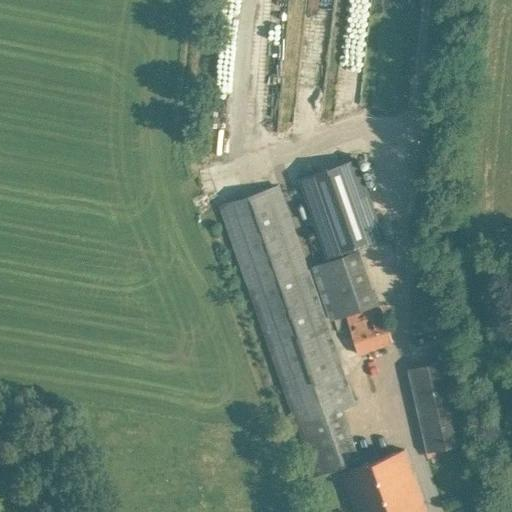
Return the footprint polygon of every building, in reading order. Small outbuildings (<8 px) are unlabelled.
[(299,177),(326,257),(385,236),(358,157),(299,177)] [(222,205),(287,392),(316,474),(360,458),(343,408),(354,403),(279,186),(222,205)] [(314,266),(332,318),(346,314),(377,302),(359,251),(314,266)] [(359,353),(393,341),(380,301),(377,302),(346,314),(359,353)] [(409,368),(428,450),(466,441),(447,359),(409,368)] [(343,470),(358,511),(424,511),(427,511),(405,448),(343,470)]
